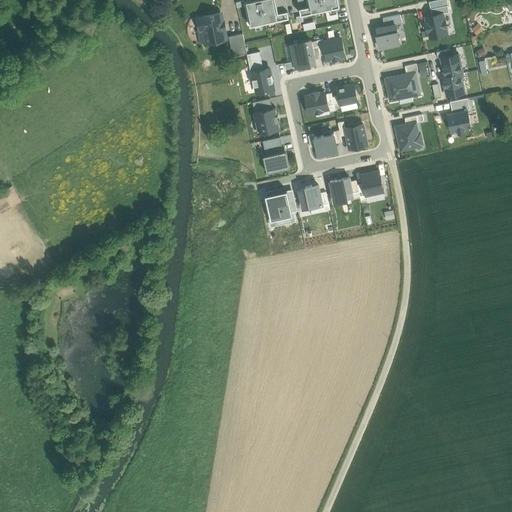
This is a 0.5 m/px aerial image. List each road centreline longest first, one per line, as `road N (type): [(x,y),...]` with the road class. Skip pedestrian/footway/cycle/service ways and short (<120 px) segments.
road 1 (unclassified): [(392,160),(404,228),(404,307),(324,511)]
road 2 (residential): [(368,67),(288,84),(307,168)]
